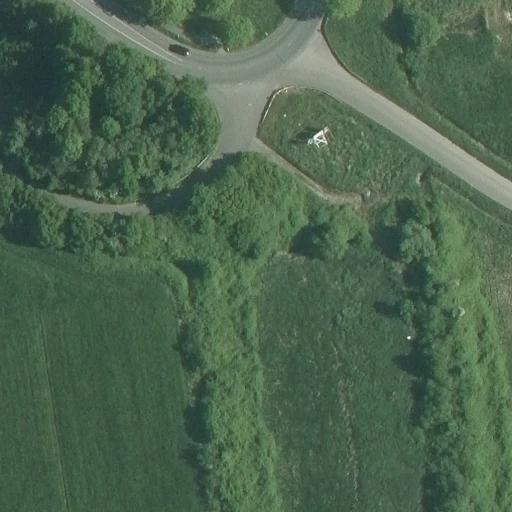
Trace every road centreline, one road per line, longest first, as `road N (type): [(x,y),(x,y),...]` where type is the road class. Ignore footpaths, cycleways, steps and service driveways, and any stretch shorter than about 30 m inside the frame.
road 1 (track): [(241,147),(338,201),(416,280),(449,511)]
road 2 (track): [(241,74),(248,105),(241,147),(206,185),(173,205),(112,216),(39,197),(0,177)]
road 3 (residential): [(291,42),(405,135),(511,200)]
road 4 (tertiary): [(291,42),(241,74),(200,75),(139,46),(74,0)]
